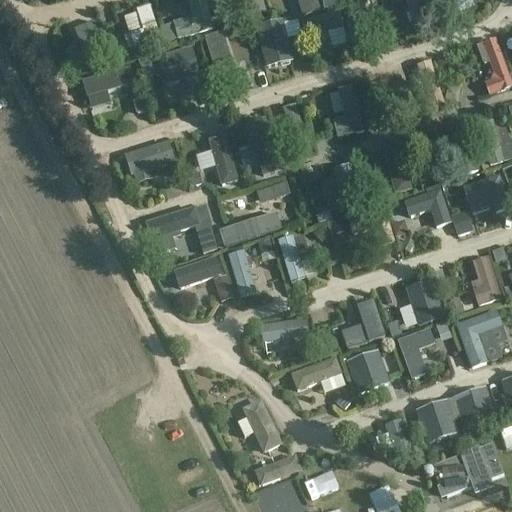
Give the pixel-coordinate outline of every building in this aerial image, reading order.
[(204,0),(186,0),(192,20),(174,25),(178,41),(213,31),(204,0)] [(245,0),(249,16),(262,13),(259,0),(245,0)] [(316,0),(296,0),(302,17),(320,11),(316,0)] [(451,0),(436,0),(448,24),(460,18),(451,0)] [(121,20),(125,30),(157,18),(153,7),(121,20)] [(308,23),(312,38),(318,62),(333,58),(327,34),(342,30),(338,15),(308,23)] [(283,23),(258,29),(267,68),(292,62),(287,40),(283,25),(283,23)] [(83,52),(66,58),(72,74),(109,60),(95,24),(75,31),(83,52)] [(483,48),(479,50),(486,68),(490,67),(494,78),(491,85),(491,86),(487,87),(491,98),(500,95),(511,90),(511,87),(496,44),(483,48)] [(194,50),(159,61),(167,89),(186,83),(189,93),(193,92),(196,99),(208,95),(202,76),(201,76),(194,50)] [(431,64),(416,69),(430,112),(444,107),(431,64)] [(390,126),(406,121),(396,80),(380,84),(390,126)] [(333,92),(329,81),(298,93),(303,104),(333,92)] [(345,120),(333,123),(337,136),(355,132),(356,136),(356,137),(365,135),(364,129),(353,88),(338,92),(339,95),(344,114),(345,120)] [(461,91),(448,88),(444,106),(457,109),(461,91)] [(145,100),(133,103),(137,116),(148,112),(145,100)] [(480,129),(491,171),(506,166),(495,125),(480,129)] [(467,130),(451,135),(464,179),(479,175),(467,130)] [(238,181),(229,143),(213,147),(223,185),(238,181)] [(169,144),(125,159),(131,180),(133,179),(151,174),(176,166),(169,144)] [(386,158),(398,200),(415,195),(403,153),(386,158)] [(351,168),(335,173),(348,214),(365,208),(351,168)] [(469,205),(491,198),(497,215),(510,210),(500,180),(465,192),(469,205)] [(451,225),(446,209),(442,194),(406,205),(411,220),(432,213),(437,230),(451,225)] [(385,212),(348,223),(352,238),(375,231),(380,250),(395,245),(385,212)] [(464,214),(452,218),(459,238),(471,233),(464,214)] [(280,218),(222,236),(227,252),(285,234),(280,218)] [(259,298),(246,256),(230,260),(243,303),(259,298)] [(215,261),(174,275),(179,293),(221,278),(215,261)] [(260,269),(267,282),(281,275),(275,262),(260,269)] [(482,282),(471,286),(474,295),(479,310),(501,303),(488,262),(477,266),(482,282)] [(385,339),(370,297),(355,303),(370,345),(385,339)] [(463,315),(459,303),(447,307),(451,319),(463,315)] [(423,334),(445,327),(438,306),(416,314),(423,334)] [(497,316),(458,330),(469,360),(473,371),(488,365),(502,360),(498,349),(507,346),(502,332),(497,316)] [(262,328),(265,345),(311,338),(309,321),(262,328)] [(394,343),(414,336),(410,323),(390,330),(394,343)] [(429,334),(398,346),(412,384),(427,379),(418,355),(434,349),(429,334)] [(272,370),(298,365),(294,345),(268,350),(272,370)] [(346,364),(358,398),(390,386),(378,353),(346,364)] [(511,380),(501,384),(511,418),(511,417),(511,380)] [(454,400),(465,433),(497,422),(486,389),(454,400)] [(353,403),(345,395),(335,406),(344,413),(353,403)] [(415,413),(427,447),(459,435),(448,402),(415,413)] [(244,413),(265,458),(284,448),(262,404),(244,413)] [(391,456),(409,451),(401,426),(383,432),(391,456)] [(247,449),(258,445),(250,428),(240,433),(247,449)] [(505,478),(494,447),(434,470),(445,501),(505,478)] [(262,489),(304,473),(298,458),(256,474),(262,489)] [(395,511),(390,498),(369,507),(370,511),(395,511)]
